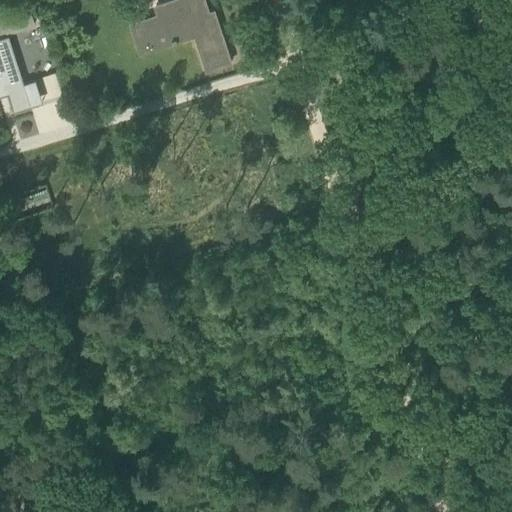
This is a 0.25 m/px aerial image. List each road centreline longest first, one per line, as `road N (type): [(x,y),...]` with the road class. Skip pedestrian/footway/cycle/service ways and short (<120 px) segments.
road 1 (track): [(433,511),(294,60),(0,153)]
road 2 (track): [(0,310),(336,201)]
